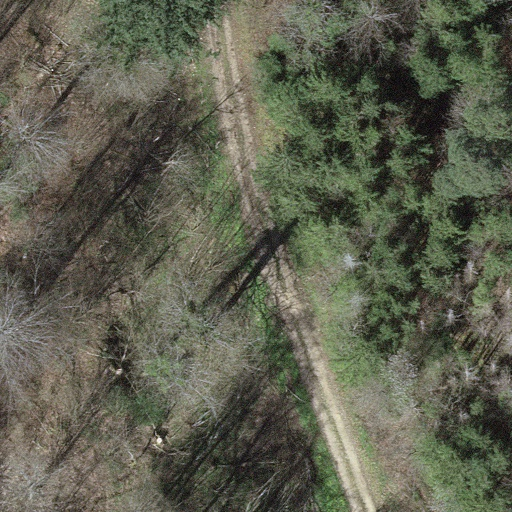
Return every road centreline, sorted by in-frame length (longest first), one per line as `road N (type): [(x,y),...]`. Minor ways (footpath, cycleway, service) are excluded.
road 1 (track): [(214,0),(261,225),(367,511)]
road 2 (track): [(327,403),(428,511)]
